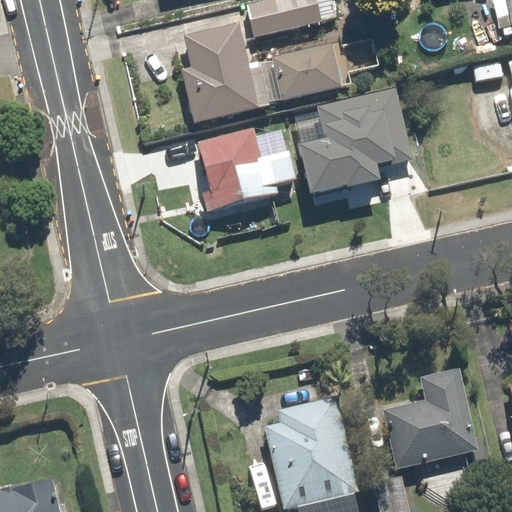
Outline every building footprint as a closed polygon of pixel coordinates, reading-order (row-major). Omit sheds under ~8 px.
[(293,0),(245,11),(253,42),(336,22),(330,0),(293,0)] [(511,0),(491,0),(502,42),(511,39),(511,0)] [(241,28),(186,40),(193,74),(181,76),(193,129),(268,113),(260,74),(251,76),(241,28)] [(334,50),(272,64),(282,108),(344,94),(334,50)] [(406,162),(392,95),(316,110),(325,154),(303,158),(312,203),(377,190),(373,169),(406,162)] [(254,136),(199,148),(210,202),(203,204),(206,219),(277,204),(275,192),(297,188),(290,156),(260,162),(254,136)] [(425,403),(383,414),(399,475),(477,455),(456,373),(420,382),(425,403)] [(359,511),(333,399),(276,412),(280,428),(263,432),(281,511),(297,511),(301,511),(359,511)] [(511,511),(511,472),(498,475),(506,511),(511,511)] [(60,511),(53,479),(0,492),(0,511),(60,511)] [(408,511),(401,479),(371,486),(377,511),(408,511)]
